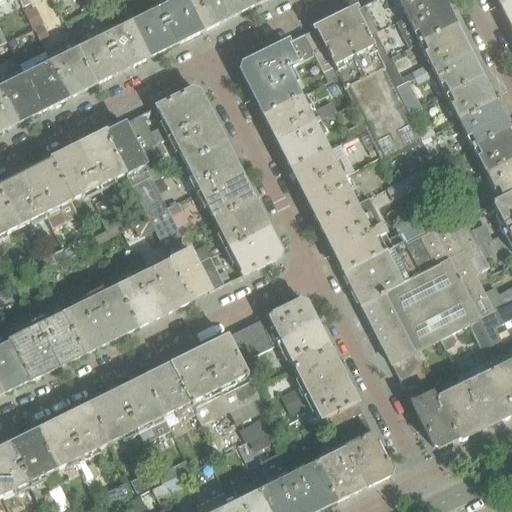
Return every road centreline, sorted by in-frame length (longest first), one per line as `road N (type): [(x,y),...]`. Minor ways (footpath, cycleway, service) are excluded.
road 1 (residential): [(0,424),(312,271)]
road 2 (residential): [(432,503),(312,271)]
road 3 (residential): [(312,271),(206,61)]
road 4 (residential): [(206,61),(0,163)]
road 5 (residential): [(328,0),(206,61)]
